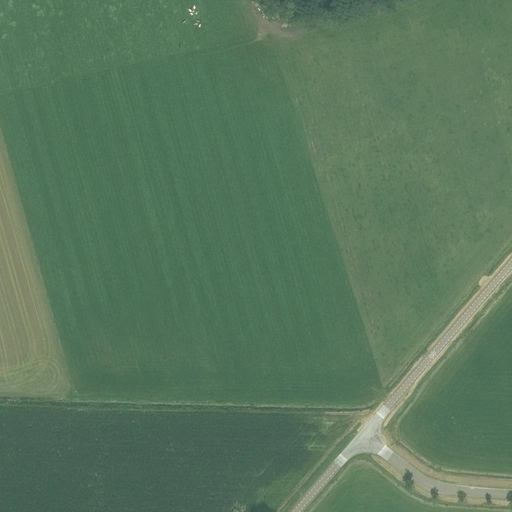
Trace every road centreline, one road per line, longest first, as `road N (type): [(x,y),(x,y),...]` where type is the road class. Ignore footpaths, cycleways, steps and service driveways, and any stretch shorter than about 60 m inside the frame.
road 1 (tertiary): [(363,434),(511,262)]
road 2 (unclassified): [(511,493),(432,485),(363,434)]
